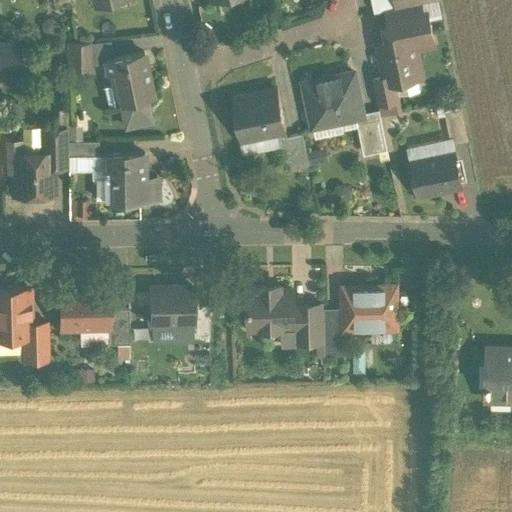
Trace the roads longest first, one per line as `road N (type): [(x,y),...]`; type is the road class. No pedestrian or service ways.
road 1 (residential): [(511,243),(231,243)]
road 2 (residential): [(231,243),(0,245)]
road 3 (residential): [(187,63),(231,243)]
road 4 (residential): [(187,63),(341,24)]
